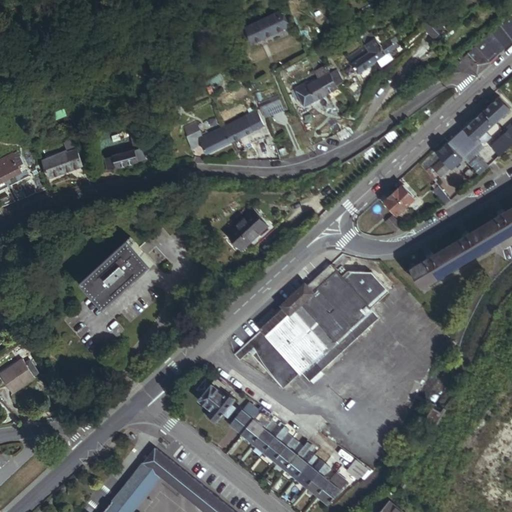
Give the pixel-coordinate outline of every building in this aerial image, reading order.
[(286,28),(280,12),(268,18),(275,33),(286,28)] [(275,33),(268,18),(257,22),(264,38),(275,33)] [(443,31),(431,18),(422,27),(434,40),(443,31)] [(501,53),(511,43),(511,20),(511,19),(488,38),(501,53)] [(264,38),(257,22),(245,28),(252,44),(264,38)] [(379,48),(373,39),(362,47),(374,63),(378,69),(390,61),(385,54),(398,45),(393,38),(379,48)] [(476,76),(501,53),(488,38),(448,72),(451,75),(460,73),(462,74),(466,71),(470,75),(473,76),(476,76)] [(374,63),(362,47),(347,58),(358,74),(374,63)] [(331,71),(327,64),(316,69),(320,77),(331,71)] [(344,82),(337,68),(331,71),(338,85),(344,82)] [(338,85),(331,71),(320,77),(329,93),(339,88),(338,85)] [(329,93),(320,77),(309,82),(311,87),(307,89),(295,96),(299,105),(316,97),(317,98),(329,93)] [(507,95),(511,90),(511,81),(510,79),(501,87),(507,95)] [(295,96),(307,89),(303,81),(291,87),(295,96)] [(284,109),(279,96),(260,103),(265,117),(284,109)] [(511,110),(499,97),(484,111),(496,124),(511,110)] [(175,126),(177,104),(167,103),(165,125),(175,126)] [(68,118),(64,107),(57,110),(62,121),(68,118)] [(496,124),(484,111),(475,119),(486,132),(496,124)] [(263,125),(257,113),(225,129),(232,142),(263,125)] [(146,148),(138,117),(124,120),(132,152),(142,149),(146,148)] [(479,144),(483,141),(485,144),(491,138),(486,132),(475,119),(449,143),(465,162),(479,176),(487,168),(476,155),(483,149),(479,144)] [(201,141),(192,125),(181,130),(192,150),(202,145),(200,141),(201,141)] [(350,135),(347,128),(335,134),(339,140),(350,135)] [(232,142),(225,129),(210,136),(216,149),(232,142)] [(500,157),(511,145),(511,130),(495,147),(500,153),(499,155),(500,157)] [(216,149),(210,136),(201,141),(200,141),(202,145),(207,154),(216,149)] [(77,148),(80,147),(78,141),(59,148),(58,145),(43,150),(46,159),(55,156),(66,152),(77,148)] [(465,162),(449,143),(438,153),(442,158),(453,169),(461,161),(463,163),(465,162)] [(83,166),(77,148),(66,152),(72,170),(73,169),(83,166)] [(108,171),(145,161),(142,149),(132,152),(105,159),(108,171)] [(72,170),(66,152),(55,156),(61,174),(71,170),(72,170)] [(0,170),(16,163),(12,155),(0,160),(0,170)] [(61,174),(55,156),(46,159),(42,160),(49,178),(61,174)] [(453,169),(442,158),(432,168),(442,179),(453,169)] [(0,182),(14,176),(12,172),(19,168),(16,163),(0,170),(0,182)] [(86,173),(83,166),(73,169),(76,177),(86,173)] [(34,192),(27,182),(18,187),(25,198),(34,192)] [(416,199),(403,185),(394,193),(407,207),(416,199)] [(451,201),(439,187),(433,191),(445,205),(451,201)] [(407,207),(394,193),(385,202),(398,215),(407,207)] [(423,287),(511,233),(511,208),(412,269),(423,287)] [(244,253),(270,233),(256,215),(231,235),(244,253)] [(401,226),(392,217),(386,223),(395,231),(401,226)] [(109,305),(159,261),(135,234),(85,278),(109,305)] [(342,268),(350,262),(346,261),(342,256),(331,266),(337,273),(342,268)] [(301,373),(371,309),(342,278),(337,273),(331,266),(308,287),(306,284),(281,306),(284,309),(261,330),(301,373)] [(342,278),(347,274),(342,268),(337,273),(342,278)] [(389,293),(371,273),(347,274),(342,278),(371,309),(389,293)] [(310,383),(379,319),(371,309),(301,373),(310,383)] [(313,386),(382,322),(379,319),(310,383),(313,386)] [(301,373),(261,330),(243,346),(249,353),(282,390),(301,373)] [(240,361),(249,353),(243,346),(235,354),(240,361)] [(482,511),(455,493),(511,411),(511,359),(503,353),(481,385),(492,392),(423,491),(432,497),(429,501),(445,511),(482,511)] [(37,376),(25,359),(3,374),(16,392),(37,376)] [(231,405),(236,400),(223,390),(225,387),(216,379),(212,384),(205,379),(196,390),(203,395),(199,401),(211,410),(208,413),(210,414),(208,417),(215,423),(217,421),(218,421),(224,414),(228,417),(236,409),(231,405)] [(242,435),(263,409),(261,407),(258,410),(249,403),(231,426),(242,435)] [(268,413),(263,409),(242,435),(253,444),(266,429),(263,427),(259,423),(268,413)] [(435,427),(442,414),(433,409),(426,422),(435,427)] [(263,427),(266,429),(272,422),(269,419),(263,427)] [(272,422),(266,429),(269,431),(275,424),(272,422)] [(279,427),(278,427),(272,434),(269,431),(266,429),(253,444),(264,453),(283,430),(279,427)] [(293,439),(291,437),(285,445),(281,442),(287,434),(283,430),(264,453),(275,462),(293,439)] [(286,470),(304,448),(299,444),(293,451),(290,448),(296,441),(293,439),(275,462),(286,470)] [(293,451),(299,444),(296,441),(290,448),(293,451)] [(312,455),(315,450),(308,444),(304,448),(308,451),(302,459),(306,462),(311,454),(312,455)] [(296,479),(315,456),(312,455),(311,454),(306,462),(302,459),(308,451),(304,448),(286,470),(296,479)] [(233,511),(153,449),(142,463),(159,477),(203,511),(233,511)] [(307,487),(325,465),(321,462),(315,469),(312,466),(318,459),(315,456),(296,479),(307,487)] [(361,480),(368,470),(356,461),(348,471),(361,480)] [(131,511),(159,477),(142,463),(102,511),(131,511)] [(317,496),(330,481),(324,476),(330,468),(325,465),(307,487),(317,496)] [(329,505),(348,483),(344,479),(337,487),(334,484),(340,476),(336,473),(330,481),(317,496),(329,505)] [(337,487),(344,479),(340,476),(334,484),(337,487)] [(401,511),(389,502),(380,511),(401,511)]
